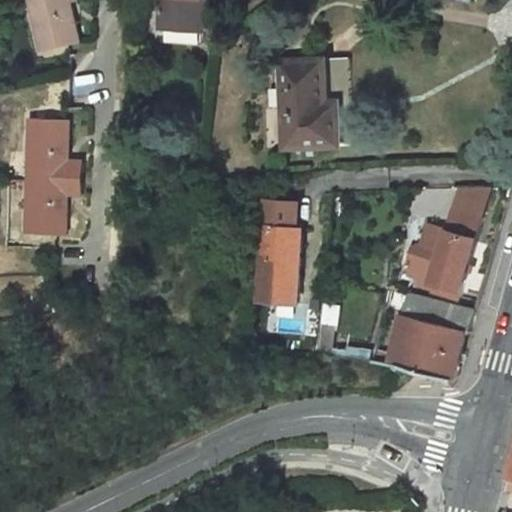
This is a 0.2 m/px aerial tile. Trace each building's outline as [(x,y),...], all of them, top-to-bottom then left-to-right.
[(29,0),(42,51),(81,41),(70,0),(29,0)] [(164,0),(163,25),(208,27),(209,0),(164,0)] [(338,102),(354,101),(352,57),(283,61),(288,146),(341,144),(339,116),(331,117),(330,102),(338,102)] [(331,117),(339,116),(338,102),(330,102),(331,117)] [(29,173),(85,175),(86,158),(70,158),(71,117),(30,115),(29,173)] [(85,192),(85,175),(29,173),(27,231),(67,232),(69,191),(85,192)] [(127,196),(152,196),(151,181),(128,182),(127,196)] [(418,246),(410,273),(465,289),(485,216),(456,208),(451,227),(444,225),(438,244),(445,246),(443,254),(418,246)] [(258,298),(298,301),(300,257),(295,257),(296,227),(262,225),(258,298)] [(395,305),(399,289),(401,283),(393,281),(387,303),(395,305)] [(408,291),(403,314),(472,331),(473,331),(479,310),(408,291)] [(467,332),(472,331),(403,314),(394,355),(387,353),(386,361),(397,362),(456,378),(467,332)]
